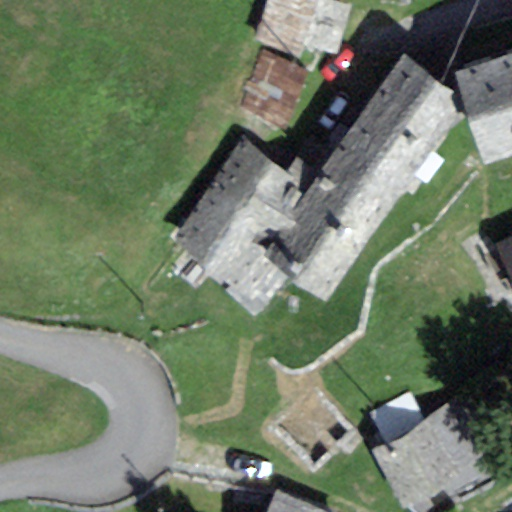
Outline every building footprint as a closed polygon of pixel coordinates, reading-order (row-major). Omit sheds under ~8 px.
[(351,5),(335,0),(266,0),(257,28),(252,40),(300,57),(303,46),(333,56),(351,5)] [(306,73),(261,51),(260,53),(238,105),(282,129),(306,73)] [(455,93),(403,53),(320,170),(388,211),(461,117),(455,93)] [(511,54),(453,74),(484,166),(511,156),(511,54)] [(325,303),(388,211),(320,170),(297,158),(287,176),(244,138),(172,239),(259,321),(284,279),(325,303)] [(511,281),(511,236),(495,244),(511,281)] [(371,451),(404,510),(485,465),(453,406),(371,451)] [(326,511),(275,490),(265,511),(326,511)]
